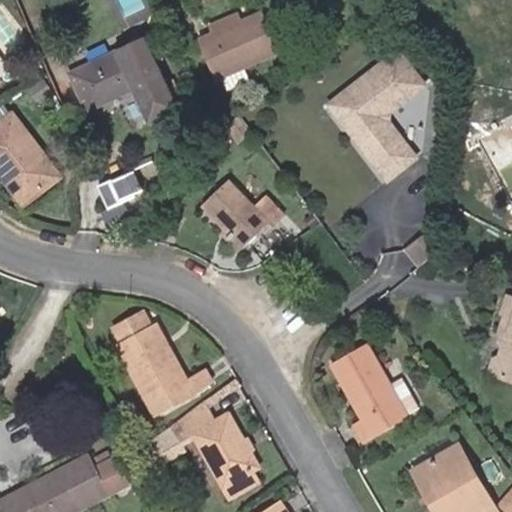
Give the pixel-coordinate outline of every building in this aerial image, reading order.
[(348,32),(342,0),(320,0),(323,14),(319,15),(324,37),(348,32)] [(236,25),(208,36),(211,43),(196,49),(209,83),(275,57),(260,15),(236,25)] [(205,27),(208,36),(236,25),(233,15),(205,27)] [(211,43),(208,36),(193,42),(196,49),(211,43)] [(143,49),(72,79),(86,115),(134,94),(149,128),(173,116),(143,49)] [(396,63),(342,107),(353,121),(341,131),(389,189),(416,167),(389,133),(389,123),(423,96),(396,63)] [(330,117),(341,131),(353,121),(342,107),(330,117)] [(0,126),(0,178),(2,177),(19,202),(55,178),(13,118),(0,126)] [(2,177),(0,178),(0,183),(19,211),(59,184),(55,178),(19,202),(2,177)] [(90,189),(101,214),(113,209),(115,216),(128,209),(117,179),(112,181),(90,189)] [(200,219),(223,243),(219,248),(236,265),(269,234),(229,192),(200,219)] [(443,264),(439,244),(415,265),(426,279),(443,264)] [(511,294),(504,293),(500,317),(511,318),(511,335),(506,373),(511,374),(511,294)] [(116,333),(122,345),(149,331),(142,319),(116,333)] [(149,331),(122,345),(117,348),(156,421),(215,389),(211,379),(188,392),(154,329),(149,331)] [(404,419),(366,350),(330,369),(369,438),(404,419)] [(25,408),(33,424),(46,416),(38,401),(25,408)] [(218,428),(206,406),(169,433),(179,452),(196,445),(224,496),(252,481),(261,477),(231,421),(218,428)] [(438,504),(429,509),(430,511),(493,511),(492,509),(486,511),(484,511),(470,487),(476,483),(457,450),(420,473),(438,504)] [(0,511),(86,511),(107,501),(130,490),(118,468),(96,479),(89,464),(0,510),(0,511)] [(411,479),(429,509),(438,504),(420,473),(411,479)] [(259,493),(252,481),(224,496),(230,508),(259,493)] [(484,511),(486,511),(492,509),(476,483),(470,487),(484,511)]
